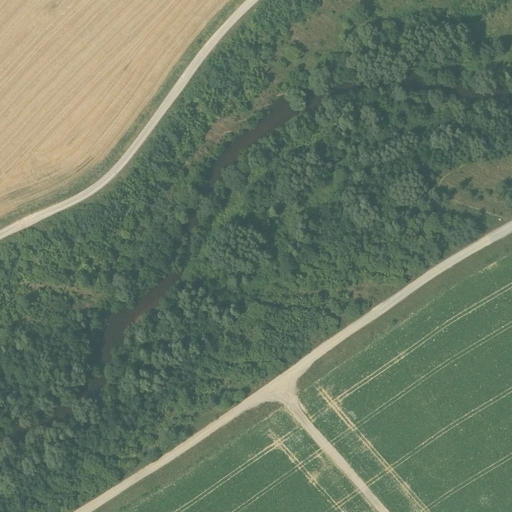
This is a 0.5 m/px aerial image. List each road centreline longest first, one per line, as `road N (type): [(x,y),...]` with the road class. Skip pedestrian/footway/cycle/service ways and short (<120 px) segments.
road 1 (track): [(507,232),(105,511)]
road 2 (track): [(272,0),(224,45),(115,192),(0,260)]
road 3 (track): [(279,390),(388,511)]
